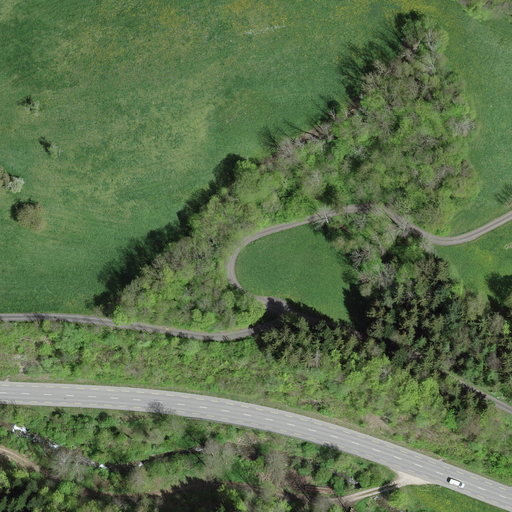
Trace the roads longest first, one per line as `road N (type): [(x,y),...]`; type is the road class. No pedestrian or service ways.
road 1 (secondary): [(511,500),(345,439),(233,412),(0,393)]
road 2 (track): [(427,468),(325,501),(216,485),(128,498),(74,489),(0,451)]
